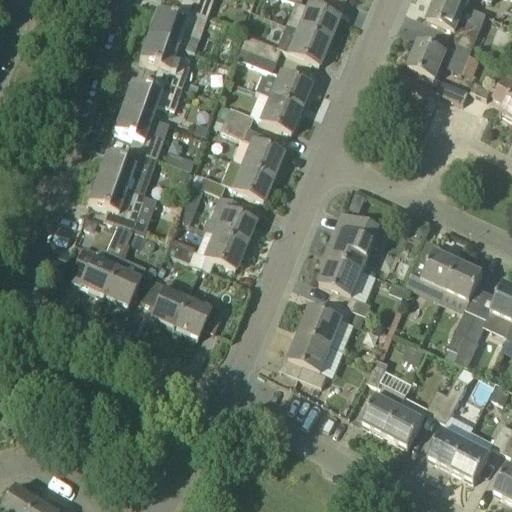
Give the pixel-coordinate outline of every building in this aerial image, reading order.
[(207,24),(215,1),(215,0),(176,0),(187,3),(183,15),(207,24)] [(272,0),(299,11),(302,0),(272,0)] [(511,0),(438,0),(438,1),(466,13),(471,0),(474,0),(492,7),(494,0),(504,0),(511,3),(511,0)] [(471,57),(480,35),(486,21),(466,13),(438,1),(427,27),(453,37),(448,48),(471,57)] [(307,14),(298,36),(328,49),(338,24),(308,12),(307,14)] [(199,45),(207,24),(183,15),(179,26),(156,18),(147,43),(176,53),(181,39),(199,45)] [(236,17),(231,29),(241,33),(246,21),(236,17)] [(281,56),(288,59),(288,60),(318,73),(328,49),(298,36),(298,37),(285,31),(276,54),(243,40),(239,52),(276,67),(281,56)] [(181,95),(190,72),(171,66),(176,53),(147,43),(139,67),(161,75),(157,86),(181,95)] [(469,62),(471,57),(448,48),(444,59),(419,48),(408,75),(419,79),(414,90),(463,110),(468,99),(436,86),(441,73),(461,81),(469,62)] [(276,67),(239,52),(234,63),(271,79),(276,67)] [(310,92),(280,80),(276,89),(261,83),(255,98),(270,104),(300,117),(310,92)] [(511,127),(511,87),(505,83),(493,103),(506,111),(500,121),(511,127)] [(174,116),(181,95),(157,86),(153,97),(131,90),(122,115),(150,125),(156,110),(174,116)] [(487,106),(491,96),(475,89),(470,99),(487,106)] [(290,141),(300,117),(270,104),(260,129),(290,141)] [(248,135),(252,123),(229,114),(225,126),(248,135)] [(156,167),(163,145),(146,138),(150,125),(122,115),(113,138),(136,146),(132,158),(156,167)] [(278,147),(248,135),(225,126),(220,137),(252,150),(243,172),(230,167),(230,168),(272,185),(277,187),(285,170),(279,167),(282,160),(274,157),(278,147)] [(105,161),(96,186),(143,203),(148,188),(156,167),(132,158),(128,169),(105,161)] [(262,209),(272,185),(230,168),(221,190),(202,182),(197,194),(220,203),(225,192),(233,195),(232,197),(262,209)] [(130,238),(138,215),(143,203),(96,186),(88,210),(110,218),(106,229),(130,238)] [(254,228),(239,222),(243,213),(220,203),(211,225),(207,224),(203,235),(205,236),(205,237),(212,240),(248,255),(255,239),(250,237),(254,228)] [(190,228),(194,219),(181,213),(178,223),(190,228)] [(343,221),(337,236),(326,263),(363,278),(374,251),(377,252),(383,237),(343,221)] [(131,239),(127,248),(138,253),(142,244),(131,239)] [(248,255),(212,240),(202,264),(211,268),(234,277),(238,268),(242,270),(248,255)] [(165,260),(172,262),(185,268),(188,269),(193,257),(170,248),(165,260)] [(104,269),(93,264),(95,259),(82,253),(68,285),(80,290),(78,294),(102,305),(121,265),(109,259),(104,269)] [(406,293),(439,309),(445,297),(458,268),(434,257),(430,267),(419,262),(414,272),(406,293)] [(326,263),(323,271),(322,274),(325,275),(319,291),(333,297),(329,308),(352,318),(352,317),(366,322),(371,311),(353,304),(363,278),(326,263)] [(143,309),(153,286),(141,280),(143,274),(121,265),(102,305),(126,315),(131,304),(143,309)] [(482,279),(458,268),(445,297),(469,308),(476,294),(482,279)] [(165,291),(153,286),(143,309),(154,314),(149,325),(172,336),(190,297),(167,286),(165,291)] [(511,327),(511,293),(503,289),(490,318),(511,327)] [(213,340),(223,317),(212,312),(214,308),(190,297),(172,336),(197,347),(202,335),(213,340)] [(352,318),(329,308),(324,320),(310,314),(299,340),(333,353),(342,327),(348,329),(352,318)] [(458,359),(465,343),(475,321),(465,316),(448,354),(458,359)] [(486,326),(475,321),(465,343),(476,348),(486,326)] [(321,394),(326,382),(321,380),(333,353),(299,340),(288,367),(303,372),(298,384),(321,394)] [(378,393),(387,370),(382,368),(376,366),(367,389),(378,393)] [(448,402),(437,424),(447,429),(451,421),(467,390),(457,385),(448,402)] [(398,413),(405,401),(385,391),(378,403),(376,402),(361,430),(383,442),(398,413)] [(495,392),(489,403),(502,410),(509,399),(495,392)] [(427,419),(437,424),(448,402),(437,396),(428,415),(427,419)] [(423,426),(398,413),(383,442),(408,454),(423,426)] [(501,458),(511,437),(511,435),(503,431),(491,453),(501,458)] [(450,476),(465,448),(442,436),(427,464),(450,476)] [(511,463),(511,437),(501,458),(511,463)] [(474,489),(489,460),(465,448),(450,476),(474,489)] [(511,508),(511,472),(508,470),(493,499),(511,508)] [(0,511),(32,511),(36,507),(13,493),(0,511)]
